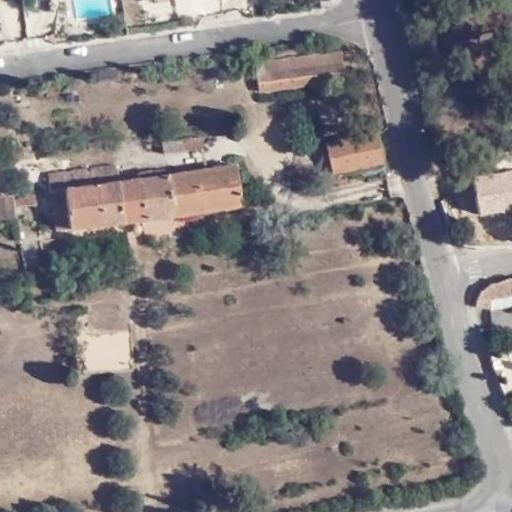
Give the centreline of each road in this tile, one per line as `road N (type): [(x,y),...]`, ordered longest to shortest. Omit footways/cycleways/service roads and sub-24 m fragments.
road 1 (tertiary): [(366,0),(444,269)]
road 2 (tertiary): [(444,269),(511,479)]
